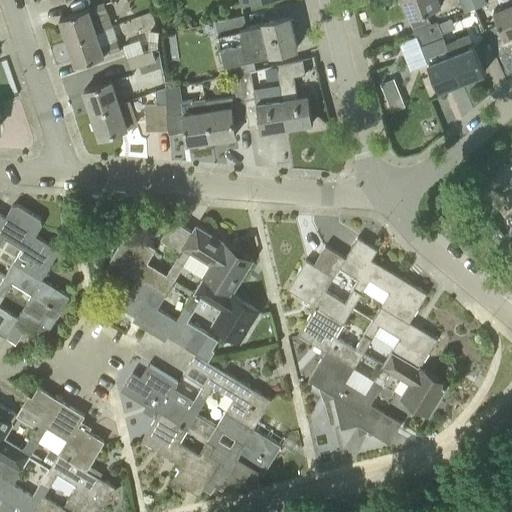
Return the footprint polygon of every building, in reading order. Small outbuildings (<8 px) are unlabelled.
[(402,0),(417,35),(433,29),(431,25),(426,11),(442,5),(439,0),(402,0)] [(466,11),(475,7),(472,0),(459,0),(464,10),(464,9),(465,11),(466,10),(466,11)] [(60,18),(68,41),(97,31),(92,17),(108,11),(105,2),(60,18)] [(511,2),(494,10),(505,37),(511,34),(511,2)] [(227,76),(239,73),(249,71),(245,71),(251,69),(249,58),(298,47),(291,16),(247,26),(244,14),(214,21),(225,64),(227,76)] [(433,29),(417,35),(421,45),(422,45),(429,63),(428,63),(439,90),(462,81),(447,44),(438,22),(431,25),(433,29)] [(147,49),(152,49),(156,49),(158,45),(159,30),(148,29),(147,45),(147,49)] [(97,31),(68,41),(76,64),(121,49),(118,40),(103,46),(97,31)] [(468,35),(447,44),(462,81),(485,71),(474,45),(472,46),(468,35)] [(155,60),(152,50),(127,58),(131,69),(137,67),(137,65),(155,60)] [(278,64),(281,87),(286,127),(313,123),(309,94),(298,96),(295,75),(306,74),(303,58),(278,64)] [(250,71),(249,71),(239,73),(244,105),(248,124),(260,122),(261,131),(286,127),(281,87),(253,91),(250,71)] [(231,95),(206,100),(208,110),(212,138),(236,135),(232,106),(244,105),(239,73),(227,76),(231,95)] [(84,90),(92,112),(120,103),(112,80),(84,90)] [(155,91),(155,104),(166,103),(165,87),(155,91)] [(404,107),(401,94),(385,99),(389,111),(404,107)] [(208,110),(206,100),(205,100),(205,98),(180,102),(182,113),(173,114),(175,127),(185,125),(188,142),(212,138),(208,110)] [(120,103),(92,112),(100,136),(137,123),(129,100),(120,103)] [(155,104),(158,130),(167,129),(166,103),(155,104)] [(145,131),(158,130),(155,104),(144,104),(145,131)] [(5,216),(0,212),(0,239),(2,236),(23,249),(15,261),(42,278),(60,249),(35,234),(42,224),(40,218),(18,204),(12,206),(5,216)] [(482,223),(497,241),(505,235),(490,216),(482,223)] [(161,239),(171,245),(183,225),(173,219),(161,239)] [(203,277),(232,294),(249,264),(222,249),(225,243),(197,225),(193,231),(183,225),(171,245),(181,251),(175,260),(184,264),(191,252),(211,264),(203,277)] [(110,260),(137,277),(166,294),(184,264),(175,260),(167,274),(147,262),(156,248),(128,231),(110,260)] [(358,236),(352,246),(372,259),(378,249),(358,236)] [(288,288),(316,305),(345,322),(363,293),(353,287),(344,302),(325,290),(339,267),(358,279),(359,277),(366,268),(346,256),(326,244),(314,263),(306,258),(288,288)] [(352,246),(346,256),(366,268),(372,259),(352,246)] [(372,259),(366,268),(359,277),(358,279),(353,287),(363,293),(371,280),(391,292),(383,305),(410,321),(428,292),(372,259)] [(15,261),(0,285),(0,294),(2,296),(0,299),(0,308),(7,313),(0,324),(0,332),(7,337),(16,321),(44,338),(70,295),(42,278),(15,261)] [(177,341),(186,347),(198,327),(189,320),(194,312),(186,306),(178,319),(158,307),(166,294),(137,277),(120,306),(136,316),(168,336),(177,341)] [(186,306),(194,312),(202,298),(222,310),(213,324),(241,340),(259,311),(232,294),(203,277),(186,306)] [(299,334),(326,351),(355,368),(373,338),(365,333),(355,348),(336,336),(345,322),(316,305),(299,334)] [(365,333),(373,338),(381,325),(400,337),(392,351),(421,367),(438,338),(410,321),(383,305),(365,333)] [(166,340),(168,336),(136,316),(133,320),(166,340)] [(208,332),(198,327),(186,347),(196,352),(196,353),(202,342),(208,332)] [(15,342),(20,334),(12,329),(7,337),(15,342)] [(202,342),(196,353),(209,360),(215,350),(212,348),(202,342)] [(360,424),(370,431),(376,420),(382,410),(371,403),(382,384),(374,379),(365,393),(347,382),(355,368),(326,351),(309,380),(336,396),(343,426),(341,427),(342,428),(357,424),(359,425),(360,424)] [(383,364),(374,379),(382,384),(391,371),(410,383),(402,397),(430,414),(448,384),(421,367),(392,351),(386,360),(381,356),(378,361),(383,364)] [(203,385),(198,393),(207,398),(215,384),(234,396),(226,409),(254,427),(272,399),(216,364),(209,360),(196,353),(196,352),(189,362),(209,375),(203,385)] [(183,372),(203,385),(209,375),(189,362),(183,372)] [(178,381),(150,364),(132,394),(160,412),(188,428),(190,426),(197,413),(207,398),(198,393),(189,407),(170,395),(178,381)] [(32,397),(29,395),(23,404),(43,416),(37,427),(31,436),(39,442),(48,428),(67,441),(60,452),(87,469),(105,440),(89,431),(92,426),(81,420),(85,414),(38,386),(32,397)] [(0,456),(22,469),(39,442),(31,436),(23,449),(3,438),(12,423),(11,423),(16,415),(17,414),(0,403),(0,456)] [(23,404),(17,414),(16,415),(37,427),(43,416),(23,404)] [(282,444),(254,427),(226,409),(216,425),(197,413),(190,426),(209,437),(207,440),(215,445),(210,454),(220,461),(204,487),(211,492),(216,485),(223,489),(230,478),(233,480),(234,486),(258,481),(257,474),(259,471),(263,474),(282,444)] [(382,410),(376,420),(396,432),(402,422),(382,410)] [(188,428),(160,412),(142,440),(182,464),(173,479),(200,495),(204,487),(220,461),(210,454),(215,445),(207,440),(200,452),(181,440),(188,428)] [(376,420),(370,431),(390,443),(396,432),(376,420)] [(51,466),(59,453),(50,448),(42,461),(51,466)] [(40,483),(48,487),(56,473),(76,485),(62,507),(59,511),(61,511),(64,508),(69,511),(99,511),(115,486),(87,469),(60,452),(59,453),(51,466),(40,483)] [(22,469),(0,456),(0,496),(3,498),(0,503),(0,511),(45,511),(37,506),(48,487),(40,483),(21,471),(22,469)] [(46,511),(59,511),(62,507),(43,495),(37,506),(46,511)]
